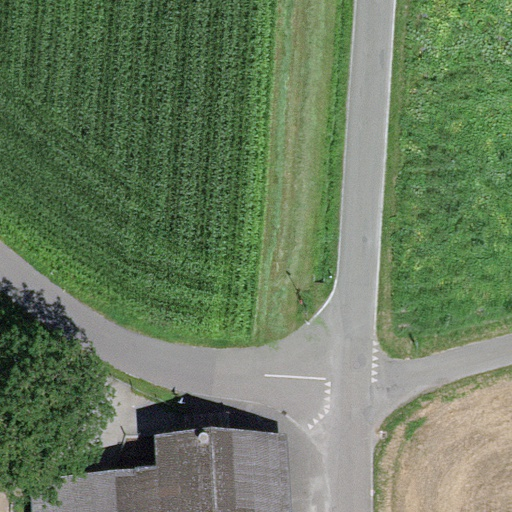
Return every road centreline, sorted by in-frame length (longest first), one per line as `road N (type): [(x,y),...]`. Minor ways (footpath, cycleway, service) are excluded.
road 1 (unclassified): [(384,0),(372,212),(340,368)]
road 2 (residential): [(0,258),(44,299),(177,363),(340,368)]
road 3 (unclassified): [(340,368),(356,511)]
